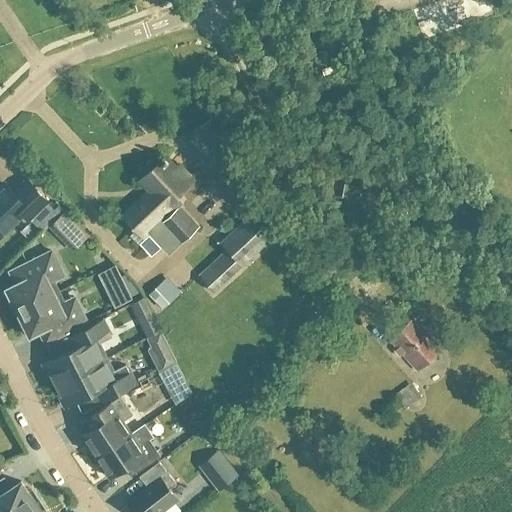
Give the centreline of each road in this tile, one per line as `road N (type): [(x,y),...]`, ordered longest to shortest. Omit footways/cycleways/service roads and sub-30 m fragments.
road 1 (unclassified): [(0,116),(83,52),(233,0)]
road 2 (residential): [(92,511),(0,355)]
